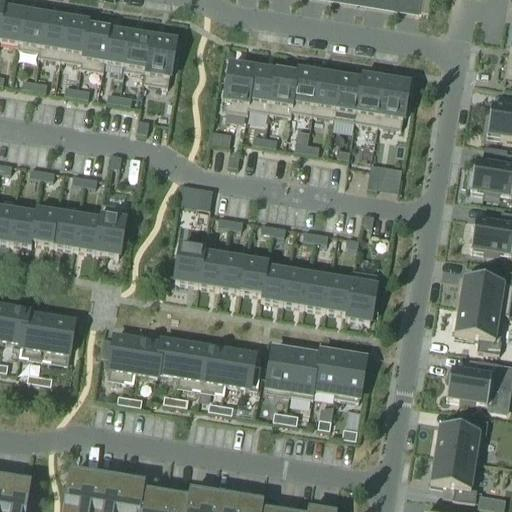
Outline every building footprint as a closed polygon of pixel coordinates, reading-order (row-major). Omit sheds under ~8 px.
[(3,13),(0,28),(0,47),(17,50),(18,50),(24,16),(4,13),(3,13)] [(17,50),(17,55),(38,58),(39,59),(45,20),(24,16),(18,50),(17,50)] [(38,58),(37,63),(59,67),(66,23),(45,20),(39,59),(38,58)] [(66,23),(59,67),(80,70),(81,70),(87,31),(88,31),(89,27),(66,23)] [(80,70),(79,75),(102,78),(104,69),(103,69),(108,35),(88,31),(87,31),(81,70),(80,70)] [(108,35),(103,69),(104,69),(123,72),(124,72),(130,38),(108,35)] [(123,72),(122,77),(144,80),(145,80),(151,41),(130,38),(124,72),(123,72)] [(144,80),(142,90),(167,94),(174,45),(151,41),(145,80),(144,80)] [(230,68),(222,117),(247,121),(247,116),(246,116),(253,72),(230,68)] [(253,72),(246,116),(247,116),(268,119),(275,76),(253,72)] [(296,79),(290,118),(291,118),(311,122),(318,78),(297,74),(296,74),(295,79),(296,79)] [(275,76),(268,119),(290,123),(291,118),(290,118),(296,79),(295,79),(275,76)] [(318,78),(311,122),(333,125),(340,81),(318,78)] [(361,85),(354,128),(376,132),(384,84),(362,80),(361,80),(360,85),(361,85)] [(340,81),(333,125),(354,128),(361,85),(360,85),(340,81)] [(384,84),(376,132),(400,136),(402,122),(405,122),(407,111),(404,111),(408,87),(384,84)] [(22,86),(21,94),(33,96),(34,88),(22,86)] [(45,98),(46,90),(34,88),(33,96),(45,98)] [(75,103),(77,95),(65,93),(64,101),(75,103)] [(77,95),(75,103),(87,105),(88,97),(77,95)] [(107,100),(106,108),(118,110),(119,102),(107,100)] [(119,102),(118,110),(129,112),(131,104),(119,102)] [(511,114),(490,111),(486,141),(511,145),(511,114)] [(138,127),(136,138),(146,140),(148,128),(138,127)] [(252,142),(251,150),(263,152),(264,144),(252,142)] [(264,144),(263,152),(274,153),(276,146),(264,144)] [(295,149),(293,157),(305,158),(306,151),(295,149)] [(306,151),(305,158),(317,160),(318,153),(306,151)] [(337,156),(336,163),(348,165),(349,158),(337,156)] [(229,160),(227,172),(236,173),(238,162),(229,160)] [(474,167),(469,198),(511,204),(511,161),(505,160),(503,172),(474,167)] [(118,175),(120,163),(111,162),(109,174),(118,175)] [(0,178),(10,180),(11,172),(0,170),(0,178)] [(370,171),(368,183),(377,184),(379,172),(370,171)] [(40,185),(42,177),(30,175),(29,183),(40,185)] [(52,187),(54,179),(42,177),(40,185),(52,187)] [(83,191),(84,184),(72,182),(71,190),(83,191)] [(368,183),(366,194),(376,195),(377,184),(368,183)] [(95,193),(96,186),(84,184),(83,191),(95,193)] [(210,208),(212,197),(202,195),(200,207),(210,208)] [(118,263),(125,214),(101,210),(99,224),(100,225),(94,259),(118,263)] [(0,248),(8,250),(13,216),(0,213),(0,248)] [(51,252),(57,218),(35,214),(34,219),(35,219),(30,249),(31,249),(51,252)] [(30,249),(35,219),(34,219),(13,216),(8,250),(30,253),(31,249),(30,249)] [(73,255),(78,221),(57,218),(51,252),(73,255)] [(474,226),(469,257),(511,263),(511,220),(500,218),(498,230),(474,226)] [(94,259),(100,225),(99,224),(78,221),(73,255),(94,259)] [(370,234),(372,222),(363,221),(361,233),(370,234)] [(229,233),(230,226),(218,224),(217,232),(229,233)] [(240,235),(242,228),(230,226),(229,233),(240,235)] [(271,240),(273,233),(261,231),(260,238),(271,240)] [(283,242),(284,235),(273,233),(271,240),(283,242)] [(314,247),(315,240),(303,238),(302,245),(314,247)] [(326,249),(327,242),(315,240),(314,247),(326,249)] [(356,254),(358,247),(346,245),(345,252),(356,254)] [(197,292),(203,258),(204,258),(205,253),(180,249),(174,288),(197,292)] [(219,295),(224,261),(204,258),(203,258),(197,292),(219,295)] [(240,299),(246,264),(224,261),(219,295),(240,299)] [(261,302),(266,273),(267,273),(268,268),(246,264),(240,299),(260,302),(261,302)] [(282,310),(287,276),(267,273),(266,273),(261,302),(260,302),(260,307),(261,307),(282,310)] [(462,283),(458,312),(508,320),(511,295),(511,290),(509,290),(511,279),(489,275),(487,287),(462,283)] [(303,314),(309,280),(287,276),(282,310),(303,314)] [(369,329),(376,281),(352,277),(350,286),(351,286),(346,321),(345,321),(344,325),(369,329)] [(325,317),(330,283),(309,280),(303,314),(325,317)] [(346,321),(351,286),(350,286),(330,283),(325,317),(345,321),(346,321)] [(458,312),(453,342),(477,346),(475,356),(498,360),(500,348),(499,348),(503,321),(508,321),(508,320),(458,312)] [(21,351),(26,320),(27,320),(27,317),(26,317),(4,313),(0,335),(0,347),(20,351),(21,351)] [(41,367),(48,324),(27,320),(26,320),(21,351),(20,351),(18,364),(41,367)] [(66,371),(73,328),(48,324),(41,367),(66,371)] [(133,380),(138,346),(114,342),(111,361),(110,366),(107,386),(132,390),(134,381),(133,380)] [(156,381),(161,350),(160,350),(138,346),(133,380),(134,381),(156,384),(157,381),(156,381)] [(178,384),(184,350),(160,346),(160,350),(161,350),(156,381),(157,381),(177,384),(178,384)] [(199,397),(206,354),(184,350),(178,384),(177,384),(176,393),(199,397)] [(223,391),(229,357),(206,354),(199,397),(223,401),(224,392),(223,391)] [(288,402),(295,359),(272,355),(269,369),(267,369),(265,379),(268,379),(265,393),(266,393),(265,399),(289,403),(289,402),(288,402)] [(256,397),(260,372),(252,371),(254,361),(229,357),(223,391),(224,392),(256,397)] [(318,362),(312,396),(313,396),(312,401),(333,404),(334,400),(335,400),(341,361),(317,357),(317,362),(318,362)] [(312,396),(318,362),(317,362),(295,359),(288,402),(289,402),(312,406),(313,396),(312,396)] [(357,408),(364,365),(341,361),(335,400),(334,400),(333,404),(357,408)] [(450,375),(445,405),(491,413),(495,383),(496,384),(498,371),(476,367),(474,379),(450,375)] [(38,390),(39,382),(27,380),(26,388),(38,390)] [(50,392),(51,384),(39,382),(38,390),(50,392)] [(128,411),(129,403),(117,401),(116,409),(128,411)] [(174,411),(175,404),(163,402),(162,409),(174,411)] [(140,413),(141,405),(129,403),(128,411),(140,413)] [(186,413),(187,406),(175,404),(174,411),(186,413)] [(219,419),(220,411),(208,409),(207,417),(219,419)] [(231,421),(232,413),(220,411),(219,419),(231,421)] [(284,429),(285,420),(273,418),(272,427),(284,429)] [(295,431),(297,422),(285,420),(284,429),(295,431)] [(438,432),(433,461),(479,468),(483,440),(485,441),(487,428),(464,424),(462,436),(438,432)] [(329,436),(330,427),(318,425),(317,435),(329,436)] [(355,447),(356,437),(342,435),(341,445),(355,447)] [(433,461),(429,491),(453,494),(451,506),(474,510),(476,497),(470,496),(474,469),(479,469),(479,468),(433,461)] [(90,511),(95,483),(70,479),(65,511),(90,511)] [(114,511),(119,487),(95,483),(90,511),(114,511)] [(0,511),(23,511),(27,490),(3,486),(0,503),(0,511)] [(139,511),(141,498),(142,499),(143,491),(142,491),(119,487),(114,511),(139,511)] [(163,511),(165,502),(142,499),(141,498),(139,511),(163,511)] [(211,511),(214,502),(188,498),(187,506),(189,506),(187,511),(211,511)] [(187,511),(189,506),(187,506),(165,502),(163,511),(187,511)] [(236,511),(237,506),(214,502),(211,511),(236,511)]
